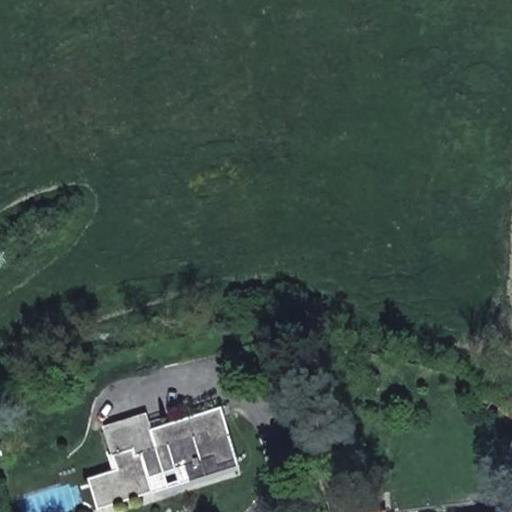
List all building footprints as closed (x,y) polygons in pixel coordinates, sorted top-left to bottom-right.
[(511,396),(508,394),(500,407),(511,415),(511,396)] [(222,406),(149,429),(144,413),(106,425),(119,468),(90,477),(99,508),(157,490),(152,475),(216,455),(219,465),(239,459),(222,406)] [(354,478),(347,456),(328,461),(335,483),(354,478)] [(360,497),(354,478),(335,483),(341,502),(360,497)] [(496,511),(495,502),(476,504),(476,511),(496,511)]
